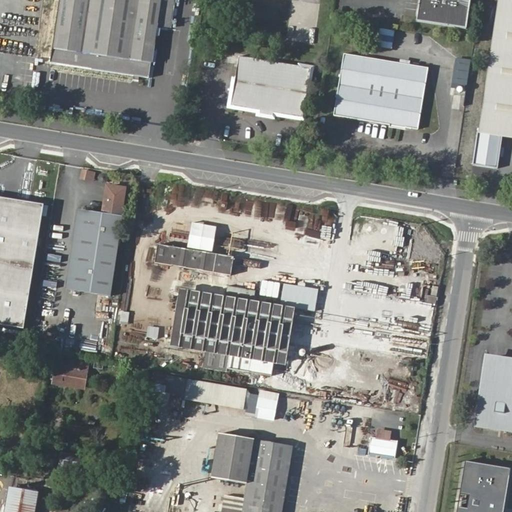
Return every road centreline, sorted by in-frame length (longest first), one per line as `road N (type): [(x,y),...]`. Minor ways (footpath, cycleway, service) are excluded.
road 1 (tertiary): [(0,129),(478,208)]
road 2 (unclassified): [(429,511),(478,208)]
